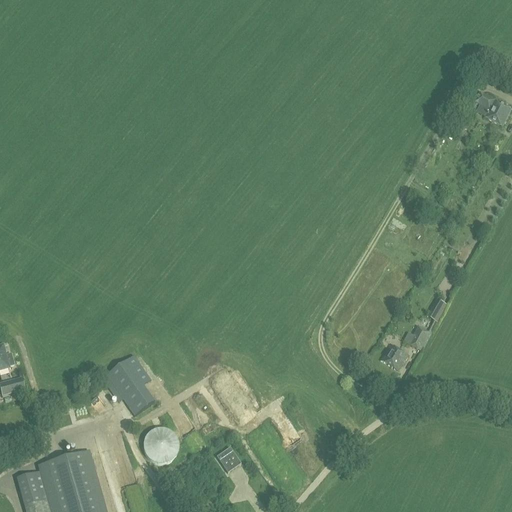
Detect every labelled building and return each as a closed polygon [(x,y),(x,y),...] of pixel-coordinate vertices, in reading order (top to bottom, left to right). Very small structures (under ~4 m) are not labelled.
[(496,88),(501,79),(496,77),(491,86),(496,88)] [(485,119),(502,128),(511,111),(480,94),(475,104),(489,111),(485,119)] [(440,277),(449,269),(442,260),(432,269),(440,277)] [(410,347),(420,352),(422,348),(424,349),(431,335),(417,329),(412,339),(409,346),(410,347)] [(0,346),(0,372),(10,370),(10,367),(14,366),(11,355),(7,357),(4,346),(0,346)] [(380,361),(398,372),(407,357),(390,346),(380,361)] [(123,401),(135,418),(155,404),(144,388),(151,383),(134,357),(102,380),(119,404),(123,401)] [(0,384),(0,391),(2,398),(25,392),(22,379),(0,384)] [(100,412),(106,409),(100,397),(94,400),(100,412)] [(78,420),(86,418),(84,411),(76,413),(78,420)] [(176,423),(183,433),(191,427),(185,418),(176,423)] [(169,464),(184,456),(165,422),(149,431),(169,464)] [(198,455),(210,448),(201,434),(189,441),(198,455)] [(217,459),(228,475),(241,466),(230,449),(217,459)] [(41,467),(42,472),(16,480),(25,509),(25,511),(104,511),(88,454),(41,467)]
